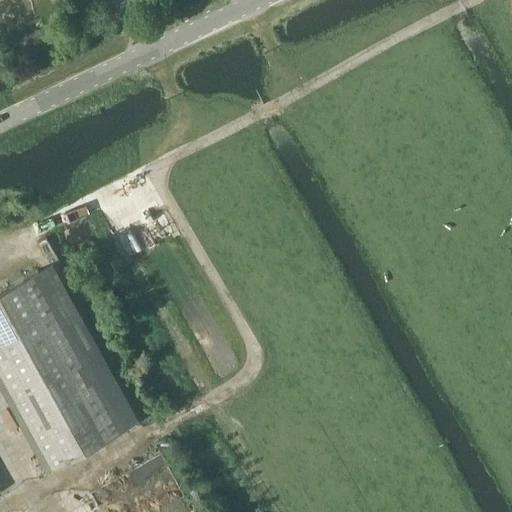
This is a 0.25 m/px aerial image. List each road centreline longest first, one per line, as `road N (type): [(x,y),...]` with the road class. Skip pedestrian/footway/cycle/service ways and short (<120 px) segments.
road 1 (track): [(0,442),(28,498),(249,377),(256,351),(162,181),(165,161),(475,0)]
road 2 (unclassified): [(0,125),(263,0)]
